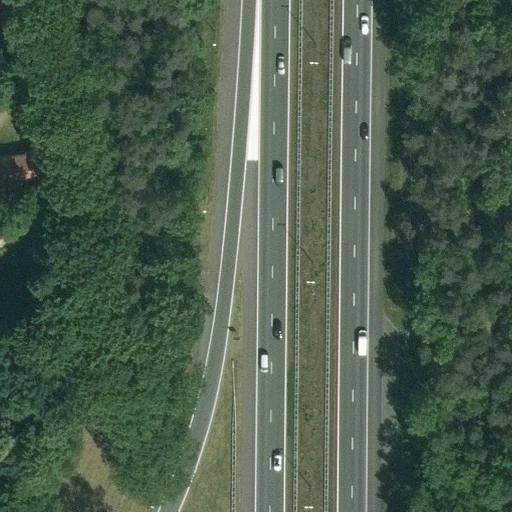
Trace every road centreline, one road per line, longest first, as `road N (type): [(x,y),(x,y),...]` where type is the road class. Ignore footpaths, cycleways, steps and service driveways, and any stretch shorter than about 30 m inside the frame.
road 1 (motorway): [(248,0),(219,346),(196,440),(167,511)]
road 2 (motorway): [(352,511),(360,0)]
road 3 (motorway): [(274,0),(270,511)]
